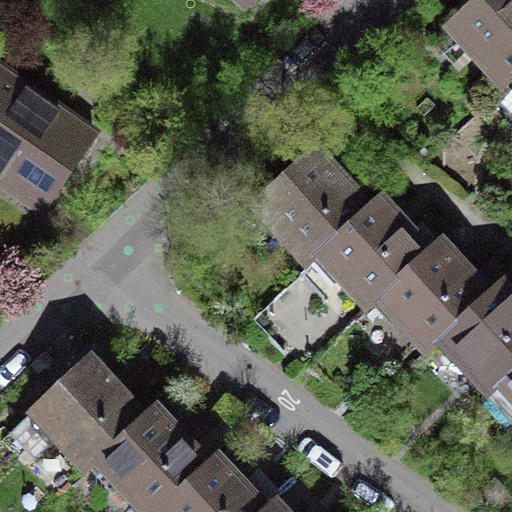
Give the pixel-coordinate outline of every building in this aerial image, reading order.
[(235,0),(246,10),(255,0),(235,0)] [(499,97),(510,87),(505,81),(511,75),(511,0),(478,0),(442,33),(499,97)] [(0,182),(44,213),(74,170),(103,129),(2,59),(0,61),(0,182)] [(301,278),(312,268),(307,263),(368,209),(342,179),(316,150),(244,214),(301,278)] [(361,323),(374,311),(369,306),(428,254),(404,226),(379,199),(368,209),(307,263),(312,268),(361,323)] [(423,366),(435,355),(430,349),(489,297),(466,272),(441,243),(428,254),(369,306),(374,311),(423,366)] [(484,408),(495,398),(491,394),(511,374),(511,296),(501,285),(489,297),(430,349),(435,355),(484,408)] [(87,473),(96,465),(93,460),(150,407),(124,379),(95,348),(28,410),(87,473)] [(511,416),(511,374),(491,394),(495,398),(511,416)] [(140,511),(159,511),(155,508),(214,454),(187,425),(161,397),(150,407),(93,460),(96,465),(140,511)] [(258,511),(270,501),(246,475),(222,448),(214,454),(155,508),(159,511),(258,511)] [(302,511),(283,490),(270,501),(258,511),(302,511)]
